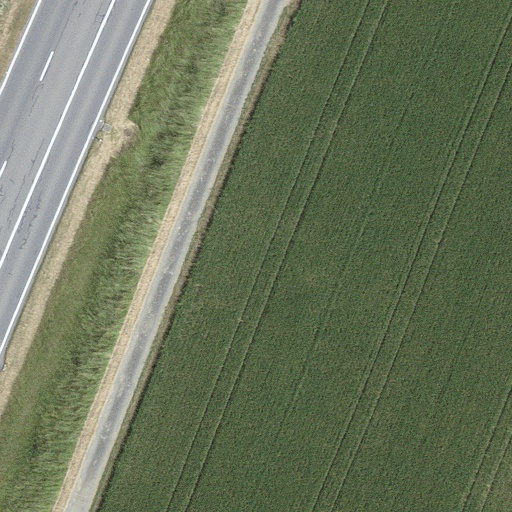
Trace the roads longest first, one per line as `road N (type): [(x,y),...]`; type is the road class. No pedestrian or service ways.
road 1 (track): [(276,0),(76,511)]
road 2 (primary): [(95,0),(0,223)]
